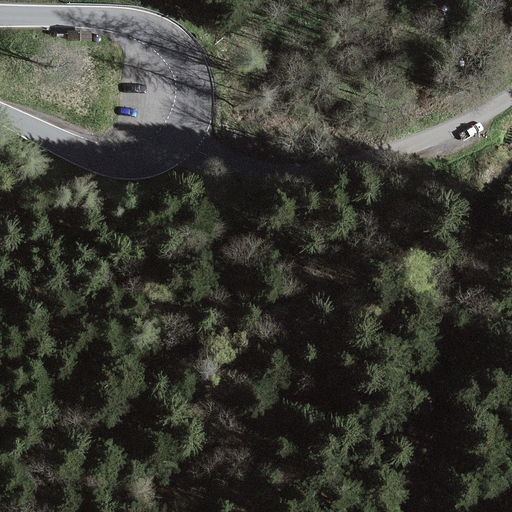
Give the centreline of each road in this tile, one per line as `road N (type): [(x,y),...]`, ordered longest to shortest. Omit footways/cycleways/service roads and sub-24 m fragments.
road 1 (residential): [(511,95),(444,134),(328,168),(249,163),(184,137)]
road 2 (tertiary): [(0,16),(114,18),(165,36),(180,48),(191,80),(184,137)]
road 3 (tertiary): [(184,137),(157,159),(119,162),(0,111)]
